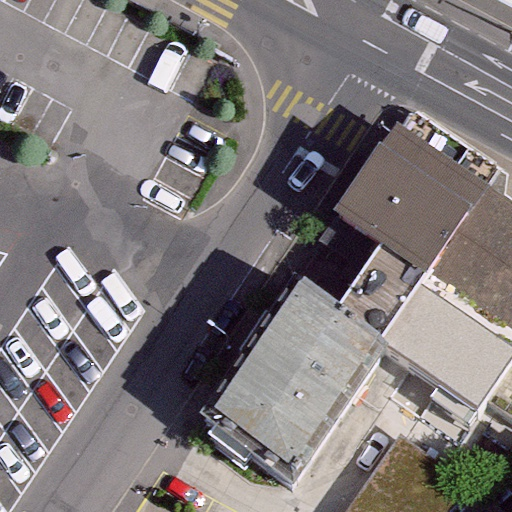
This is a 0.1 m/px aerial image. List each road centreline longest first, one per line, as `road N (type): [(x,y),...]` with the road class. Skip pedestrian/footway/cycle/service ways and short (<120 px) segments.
road 1 (residential): [(374,34),(58,511)]
road 2 (unknown): [(59,241),(104,130),(101,84),(0,39)]
road 3 (primary): [(374,34),(511,107)]
